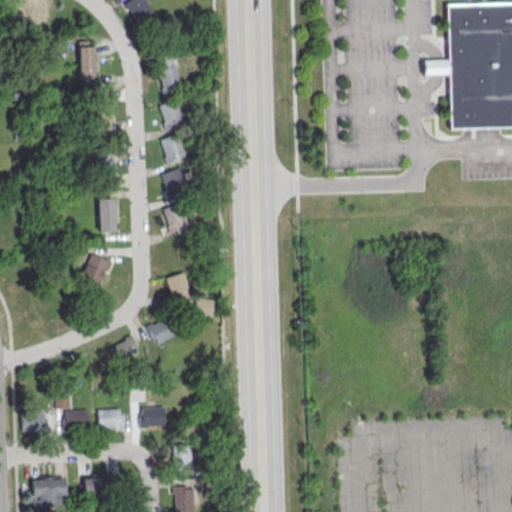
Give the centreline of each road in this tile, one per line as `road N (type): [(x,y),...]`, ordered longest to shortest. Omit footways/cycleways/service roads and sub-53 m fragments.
road 1 (secondary): [(260,511),(245,0)]
road 2 (residential): [(0,363),(118,317),(137,292),(130,75),(99,11)]
road 3 (residential): [(150,511),(149,467),(131,452),(0,456)]
